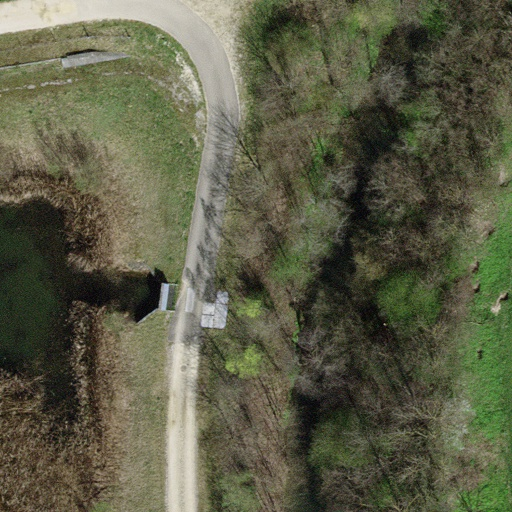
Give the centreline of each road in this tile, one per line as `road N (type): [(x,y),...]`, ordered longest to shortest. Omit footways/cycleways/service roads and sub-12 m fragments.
road 1 (track): [(95,0),(149,3),(199,28),(227,64),(233,97),(233,131),(178,364),(181,511)]
road 2 (track): [(511,462),(497,365),(511,286)]
